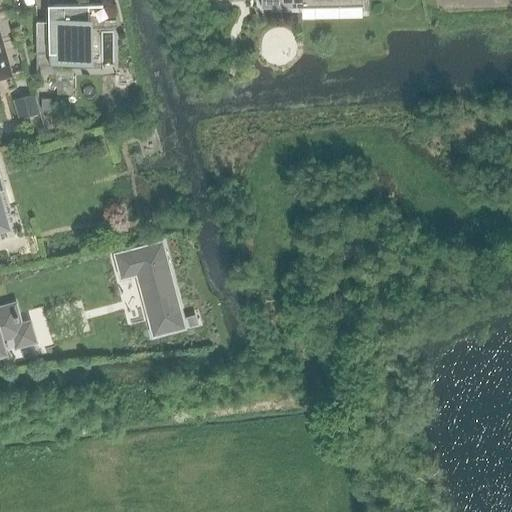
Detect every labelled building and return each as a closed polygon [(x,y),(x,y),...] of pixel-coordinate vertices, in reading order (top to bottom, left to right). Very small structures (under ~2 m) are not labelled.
[(54,63),(88,62),(87,5),(101,5),(101,29),(102,29),(102,4),(54,5),(53,0),(47,0),(47,5),(47,11),(48,11),(48,5),(53,5),(53,21),(36,21),(36,6),(35,6),(36,71),(38,71),(37,54),(48,54),(48,64),(50,64),(50,54),(54,54),(54,63)] [(260,0),(260,8),(301,8),(301,4),(361,3),(361,7),(363,7),(362,0),(260,0)] [(0,78),(10,76),(0,39),(0,78)] [(39,113),(35,95),(14,100),(18,118),(39,113)] [(42,99),(41,111),(50,111),(50,99),(42,99)] [(185,328),(162,241),(115,254),(121,277),(136,274),(152,336),(185,328)] [(0,356),(1,356),(0,353),(0,352),(4,351),(1,341),(13,337),(16,346),(34,341),(29,323),(20,326),(14,305),(0,309),(0,356)] [(198,324),(195,315),(186,318),(188,327),(198,324)]
